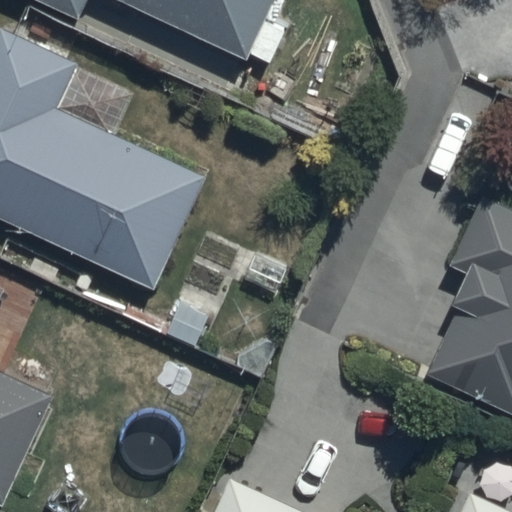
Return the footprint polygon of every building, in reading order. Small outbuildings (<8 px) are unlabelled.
[(55,0),(76,10),(80,0),(102,0),(100,6),(125,18),(133,0),(245,53),(270,0),(55,0)] [(0,213),(152,282),(203,169),(112,128),(132,84),(75,59),(76,56),(0,21),(0,213)] [(511,203),(479,189),(449,257),(464,264),(450,296),(456,299),(424,370),(511,408),(511,203)] [(0,496),(50,388),(0,365),(0,496)] [(338,511),(316,511),(228,471),(208,511),(511,511),(511,505),(468,485),(455,511),(355,511),(342,506),(338,511)]
